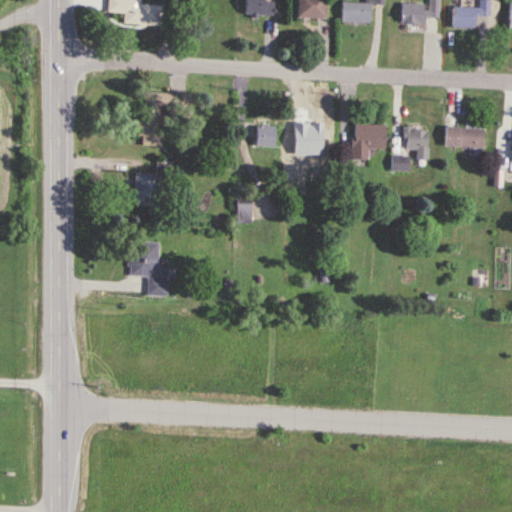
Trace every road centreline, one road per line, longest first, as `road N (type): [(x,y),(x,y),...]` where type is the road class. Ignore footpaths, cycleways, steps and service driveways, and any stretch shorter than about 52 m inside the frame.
road 1 (secondary): [(39,511),(60,0)]
road 2 (residential): [(40,407),(511,430)]
road 3 (residential): [(511,78),(61,56)]
